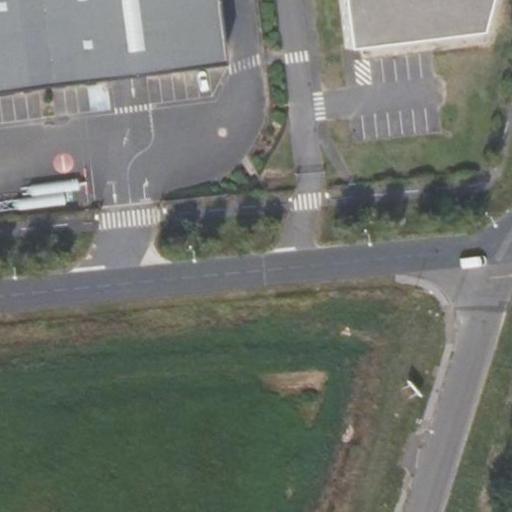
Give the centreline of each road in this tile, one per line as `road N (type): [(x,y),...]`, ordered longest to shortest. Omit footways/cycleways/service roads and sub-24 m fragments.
road 1 (unclassified): [(511,246),(0,297)]
road 2 (unclassified): [(511,249),(450,393),(413,511)]
